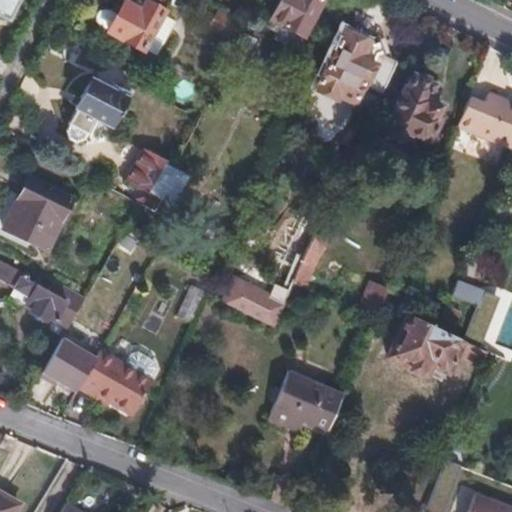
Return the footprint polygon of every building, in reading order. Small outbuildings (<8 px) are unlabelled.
[(17,0),(0,0),(0,14),(8,18),(17,0)] [(279,0),(270,17),(301,33),(317,0),(279,0)] [(175,19),(144,2),(140,10),(123,1),(109,29),(156,54),(175,19)] [(211,25),(234,38),(242,21),(219,10),(211,25)] [(340,28),(312,89),(334,100),(336,96),(351,103),(353,103),(373,62),(360,56),(368,40),(340,28)] [(440,113),(437,112),(442,103),(434,100),(438,91),(432,88),(434,84),(409,73),(385,124),(391,127),(390,129),(404,136),(405,133),(409,135),(412,131),(428,138),(440,113)] [(163,85),(145,76),(140,84),(158,95),(163,85)] [(114,84),(111,89),(91,79),(69,122),(71,123),(68,128),(70,135),(78,139),(87,136),(94,123),(98,126),(102,118),(111,123),(128,92),(114,84)] [(334,100),(312,89),(303,107),(337,116),(339,112),(345,114),(351,103),(336,96),(334,100)] [(456,126),(510,148),(511,141),(511,103),(486,93),(481,103),(468,98),(456,126)] [(149,192),(164,166),(165,165),(141,152),(126,179),(141,187),(149,192)] [(0,215),(0,227),(4,229),(29,177),(21,173),(0,215)] [(29,177),(4,229),(46,249),(72,197),(29,177)] [(135,197),(143,202),(149,192),(141,187),(135,197)] [(294,282),(316,233),(296,223),(272,273),(294,282)] [(110,257),(123,264),(137,240),(124,233),(110,257)] [(328,239),(316,233),(294,282),(306,286),(328,239)] [(85,300),(80,309),(92,315),(123,264),(110,257),(88,296),(85,300)] [(68,318),(73,321),(80,309),(65,299),(10,269),(4,279),(24,291),(21,297),(33,303),(33,307),(46,314),(50,312),(58,316),(64,306),(72,311),(68,318)] [(263,293),(285,301),(293,283),(294,282),(272,273),(263,293)] [(376,314),(387,289),(370,281),(360,307),(376,314)] [(293,283),(285,301),(300,307),(307,290),(293,283)] [(65,299),(80,309),(85,300),(70,291),(65,299)] [(459,309),(446,304),(442,312),(436,328),(449,333),(459,309)] [(486,350),(449,333),(436,328),(406,313),(387,354),(428,373),(431,367),(447,374),(456,356),(479,365),(486,350)] [(155,374),(104,343),(81,382),(96,390),(99,385),(114,393),(112,396),(135,408),(155,374)] [(326,434),(344,392),(289,368),(267,418),(299,432),(303,424),(326,434)] [(110,399),(112,396),(114,393),(99,385),(96,390),(110,399)] [(0,489),(0,511),(11,511),(18,501),(0,489)] [(466,511),(511,511),(511,503),(475,489),(466,511)]
